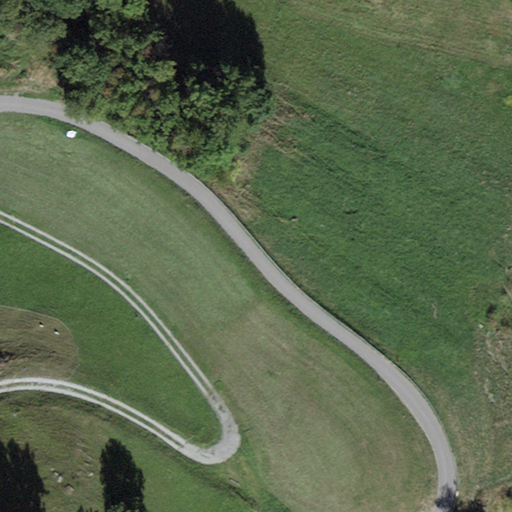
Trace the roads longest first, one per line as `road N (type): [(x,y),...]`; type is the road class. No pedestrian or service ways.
road 1 (unclassified): [(0,103),(83,118),(189,181),(278,280),(411,397),(444,450),(440,511)]
road 2 (track): [(0,215),(126,291),(216,400),(236,439),(231,455),(217,462),(191,458),(88,399),(46,387),(0,389)]
